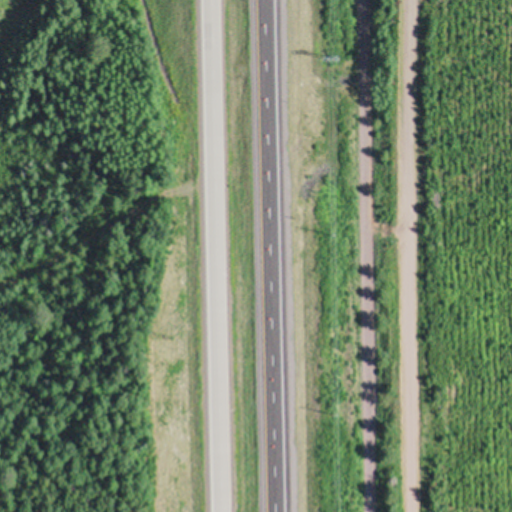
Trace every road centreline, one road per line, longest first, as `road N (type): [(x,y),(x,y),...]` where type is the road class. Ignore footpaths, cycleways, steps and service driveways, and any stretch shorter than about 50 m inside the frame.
road 1 (trunk): [(208,0),(219,511)]
road 2 (trunk): [(273,511),(262,0)]
road 3 (track): [(356,0),(364,511)]
road 4 (residential): [(407,511),(405,0)]
